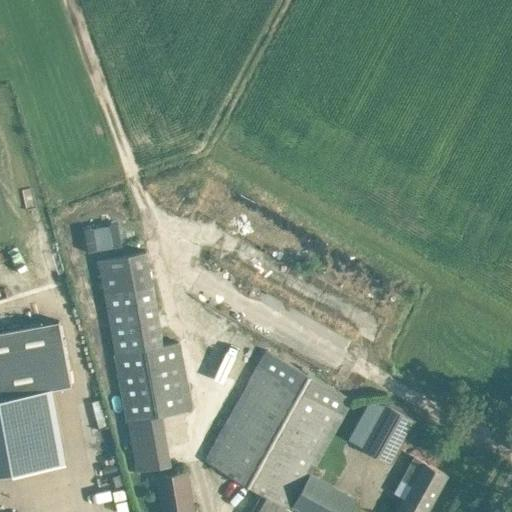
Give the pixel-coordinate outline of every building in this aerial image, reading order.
[(128,252),(121,215),(83,222),(90,259),(128,252)] [(242,259),(243,247),(223,244),(221,255),(242,259)] [(99,259),(128,421),(191,409),(179,341),(163,344),(146,251),(99,259)] [(0,462),(12,461),(12,462),(63,453),(51,388),(72,385),(68,365),(60,320),(0,330),(0,462)] [(305,511),(350,511),(358,500),(311,474),(344,415),(352,399),(267,349),(205,461),(262,493),(251,511),(289,511),(294,505),(305,511)] [(390,461),(414,420),(386,404),(363,446),(390,461)] [(426,511),(448,473),(415,455),(395,492),(405,497),(396,511),(426,511)] [(189,470),(158,475),(164,511),(197,511),(198,510),(197,509),(195,509),(189,470)] [(116,486),(126,483),(123,473),(113,476),(116,486)]
